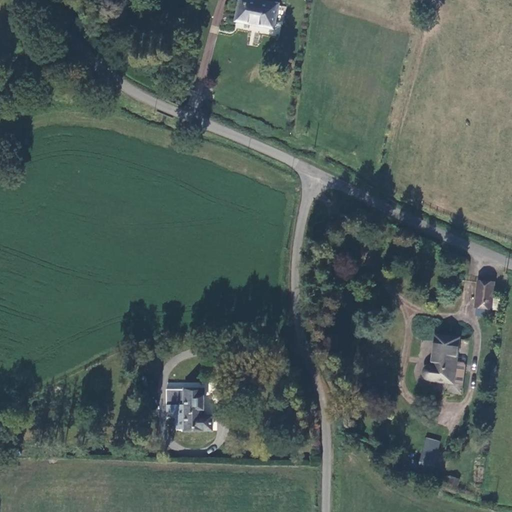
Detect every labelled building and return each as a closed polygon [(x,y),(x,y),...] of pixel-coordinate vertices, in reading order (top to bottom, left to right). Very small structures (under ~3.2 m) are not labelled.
[(279,5),(252,0),(239,0),(236,23),(274,30),(279,5)] [(491,308),(494,280),(477,279),(474,306),(491,308)] [(455,367),(458,336),(435,333),(431,364),(428,365),(425,366),(422,369),(422,372),(424,375),(427,377),(451,381),(453,381),(455,367)] [(466,369),(455,367),(453,381),(451,381),(450,390),(463,392),(466,369)] [(203,388),(184,388),(166,388),(166,411),(175,411),(175,427),(184,427),(184,429),(211,428),(212,413),(204,413),(203,388)] [(431,470),(441,442),(426,437),(416,464),(431,470)] [(444,483),(457,487),(459,479),(446,475),(444,483)]
